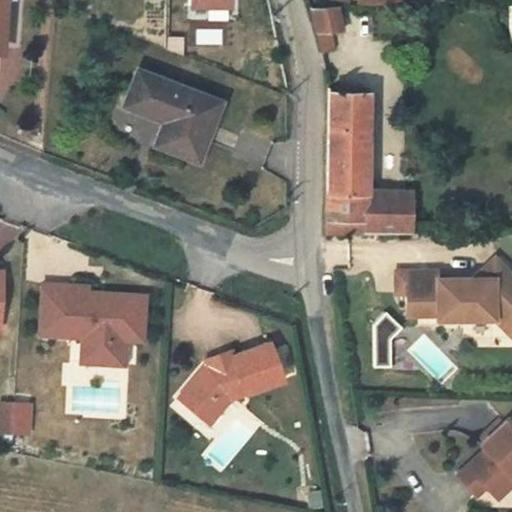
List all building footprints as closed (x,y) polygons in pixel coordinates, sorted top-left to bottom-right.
[(140,0),(141,9),(163,9),(163,23),(203,23),(203,0),(140,0)] [(339,12),(314,14),(319,47),(345,44),(339,12)] [(413,189),(367,186),(375,90),(332,86),(323,227),(413,227),(413,189)] [(209,130),(126,98),(113,131),(157,148),(150,168),(188,183),(209,130)] [(423,290),(381,292),(382,314),(393,313),(395,335),(424,334),(425,338),(481,335),(490,344),(503,331),(511,340),(511,304),(480,274),(469,286),(470,295),(424,297),(423,290)] [(75,307),(29,304),(27,346),(55,347),(54,357),(69,358),(67,383),(96,385),(97,360),(109,361),(129,362),(132,316),(98,314),(98,318),(91,318),(91,323),(84,322),(84,318),(74,317),(75,313),(75,307)] [(98,314),(75,313),(74,317),(84,318),(84,322),(91,323),(91,318),(98,318),(98,314)] [(361,343),(362,384),(378,384),(378,358),(388,346),(372,331),(361,343)] [(511,342),(511,340),(503,331),(490,344),(501,355),(511,342)] [(55,347),(27,346),(26,356),(54,357),(55,347)] [(109,361),(97,360),(96,385),(108,386),(109,361)] [(270,414),(260,376),(222,387),(224,390),(214,393),(212,384),(195,388),(196,394),(195,394),(166,424),(187,445),(201,430),(208,437),(216,430),(270,414)] [(0,415),(0,440),(15,442),(15,417),(0,415)] [(201,430),(187,445),(195,452),(208,437),(201,430)] [(511,432),(496,433),(472,460),(476,463),(483,470),(480,473),(466,474),(450,491),(470,510),(479,500),(485,505),(511,475),(511,432)] [(476,463),(466,474),(480,473),(483,470),(476,463)] [(511,475),(485,505),(492,511),(511,489),(511,475)]
